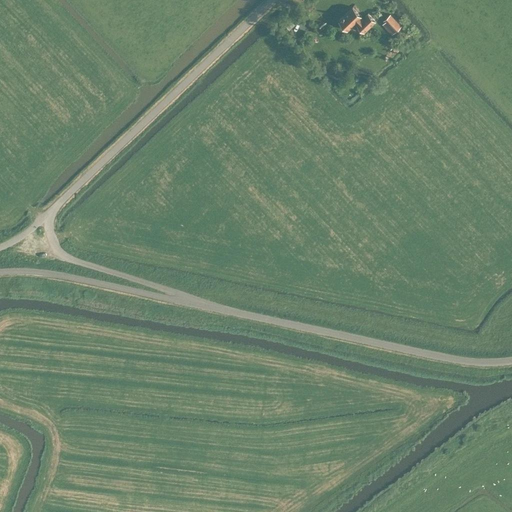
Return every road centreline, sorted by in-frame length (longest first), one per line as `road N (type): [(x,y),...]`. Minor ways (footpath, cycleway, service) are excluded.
road 1 (unclassified): [(192,299),(471,360),(511,359)]
road 2 (unclassified): [(50,211),(271,0)]
road 3 (unclassified): [(192,299),(0,271)]
road 4 (unclassified): [(192,299),(59,252),(50,211)]
